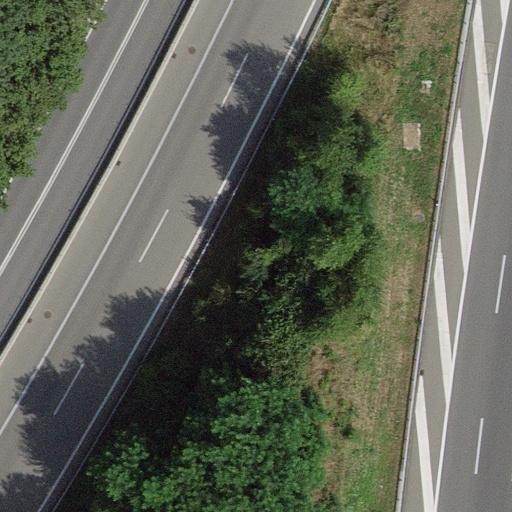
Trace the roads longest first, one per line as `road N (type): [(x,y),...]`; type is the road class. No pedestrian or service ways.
road 1 (trunk): [(271,0),(0,498)]
road 2 (secondary): [(144,0),(0,265)]
road 3 (motorway): [(511,271),(488,511)]
